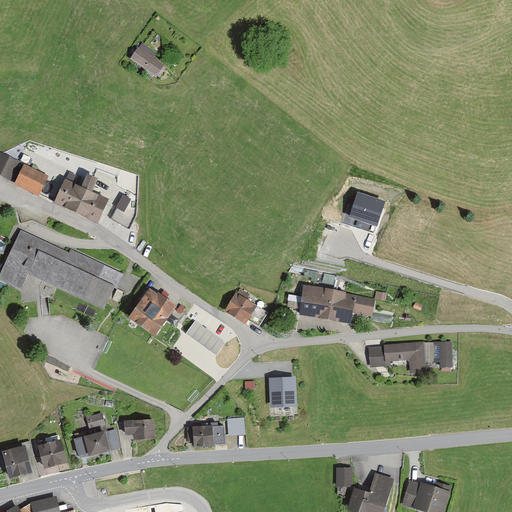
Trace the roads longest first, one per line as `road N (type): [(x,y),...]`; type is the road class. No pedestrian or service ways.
road 1 (tertiary): [(511,434),(157,458)]
road 2 (residential): [(251,343),(108,239),(0,196)]
road 3 (unclassified): [(251,343),(511,330)]
road 4 (residential): [(511,310),(324,246)]
road 5 (unclassified): [(204,511),(176,492),(93,505),(73,479)]
road 6 (residential): [(157,458),(251,343)]
